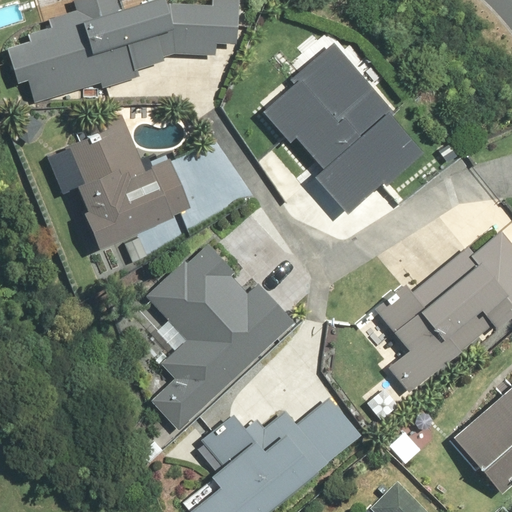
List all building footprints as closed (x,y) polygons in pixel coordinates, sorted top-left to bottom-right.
[(25,84),(31,102),(97,82),(99,87),(138,75),(135,68),(160,61),(158,57),(172,52),(212,56),(213,42),(231,44),(234,0),(208,0),(208,4),(165,1),(157,3),(155,0),(138,0),(116,7),(113,0),(69,0),(72,9),(44,18),(47,28),(24,35),(25,40),(2,47),(15,87),(25,84)] [(392,112),(328,41),(287,78),(290,81),(257,111),(284,142),(289,137),(317,168),(309,176),(343,213),(378,181),(381,185),(420,151),(388,116),(392,112)] [(92,247),(188,206),(166,157),(149,164),(145,155),(136,158),(117,112),(73,131),(77,140),(44,155),(60,193),(71,189),(81,210),(77,212),(92,247)] [(407,349),(390,363),(412,390),(511,306),(511,243),(498,227),(419,293),(404,275),(369,304),(407,349)] [(186,377),(159,401),(177,421),(290,322),(258,286),(250,294),(236,279),(244,273),(213,238),(147,296),(188,342),(169,358),(186,377)] [(511,381),(449,435),(500,494),(511,483),(511,381)] [(398,405),(384,388),(366,402),(381,420),(398,405)] [(229,465),(180,503),(186,511),(261,511),(363,432),(332,394),(295,423),(286,412),(265,428),(258,420),(247,429),(232,411),(204,434),(229,465)] [(369,511),(422,511),(396,485),(369,511)]
